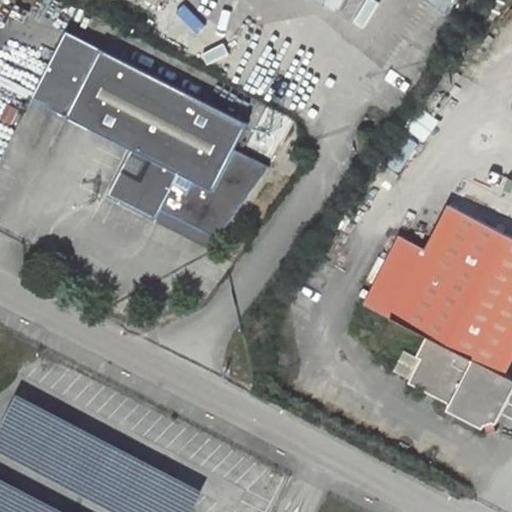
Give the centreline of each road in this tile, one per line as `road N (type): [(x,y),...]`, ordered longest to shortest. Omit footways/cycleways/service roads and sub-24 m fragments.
road 1 (unclassified): [(435,511),(0,287)]
road 2 (unknown): [(193,387),(398,0)]
road 3 (unknown): [(511,146),(461,145),(391,169),(342,219),(312,276),(322,339),(340,364),(404,412)]
road 4 (unknown): [(0,195),(29,177),(60,184),(167,247)]
